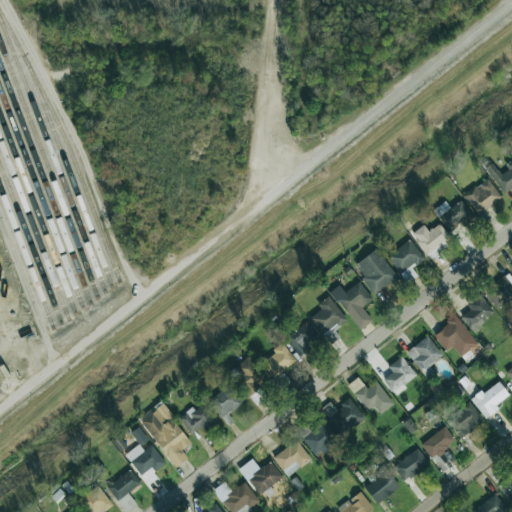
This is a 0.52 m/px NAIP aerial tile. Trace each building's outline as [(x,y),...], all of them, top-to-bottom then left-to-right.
[(31,97),(20,101),(26,120),(37,116),(31,97)] [(511,161),(499,172),(492,163),(484,168),(504,193),(511,187),(511,161)] [(48,175),(60,208),(80,200),(69,168),(48,175)] [(478,215),(501,197),(487,178),(463,196),(478,215)] [(433,210),(450,232),(461,223),(464,226),(474,218),(460,200),(449,208),(444,202),(433,210)] [(68,219),(72,242),(86,240),(83,217),(68,219)] [(58,278),(66,275),(62,263),(73,260),(61,223),(48,228),(53,240),(45,242),(58,278)] [(428,231),(424,225),(411,233),(426,254),(449,237),(439,224),(428,231)] [(424,257),(409,239),(387,257),(402,275),(424,257)] [(375,294),(398,277),(375,249),(353,266),(375,294)] [(495,308),(511,298),(511,277),(509,273),(483,289),(495,308)] [(372,299),(359,281),(344,292),(338,285),(330,291),(359,330),(372,321),(361,307),(372,299)] [(310,317),(329,344),(338,337),(333,330),(347,320),(328,296),(317,304),(321,309),(310,317)] [(472,331),(494,313),(482,298),(459,315),(472,331)] [(477,344),(455,316),(432,334),(446,351),(452,346),(460,357),(477,344)] [(298,357),(320,342),(307,322),(285,336),(298,357)] [(433,372),(428,365),(442,355),(428,336),(406,351),(425,378),(433,372)] [(296,362),(284,345),(260,361),(272,378),(296,362)] [(388,366),(392,372),(382,379),(393,392),(415,375),(401,356),(388,366)] [(266,381),(249,357),(229,370),(247,394),(266,381)] [(379,414),(393,404),(375,379),(355,394),(367,412),(374,407),(379,414)] [(495,405),(509,395),(499,381),(483,393),(481,390),(470,398),(485,418),(498,409),(495,405)] [(207,401),(222,420),(242,404),(228,385),(207,401)] [(330,402),(321,408),(341,434),(364,417),(349,398),(335,409),(330,402)] [(204,433),(217,422),(204,403),(194,410),(192,407),(178,417),(190,434),(199,427),(204,433)] [(460,438),(484,420),(470,403),(447,421),(460,438)] [(192,442),(161,404),(139,422),(176,467),(187,458),(181,450),(192,442)] [(315,456),(338,440),(324,419),(309,430),(305,423),(296,430),(315,456)] [(403,423),(409,433),(416,429),(409,419),(403,423)] [(455,441),(444,427),(420,444),(432,459),(455,441)] [(273,458),(288,477),(311,458),(295,440),(273,458)] [(157,478),(153,472),(165,464),(152,445),(143,451),(139,444),(125,454),(147,485),(157,478)] [(392,466),(403,481),(428,463),(418,448),(392,466)] [(282,477),(269,461),(258,470),(251,462),(240,471),(259,495),(282,477)] [(107,487),(126,511),(135,504),(127,493),(140,482),(129,469),(107,487)] [(399,486),(384,469),(363,487),(378,504),(399,486)] [(231,491),(224,482),(213,490),(229,511),(246,511),(259,502),(244,481),(231,491)] [(511,482),(503,490),(511,499),(511,482)] [(76,501),(83,511),(100,511),(111,505),(99,486),(76,501)] [(339,511),(367,511),(372,508),(360,491),(337,509),(339,511)] [(504,511),(507,510),(496,494),(472,510),(473,511),(504,511)] [(206,510),(207,511),(221,511),(216,503),(206,510)]
